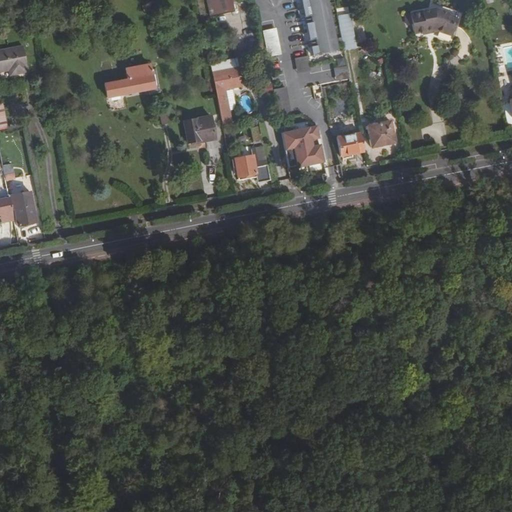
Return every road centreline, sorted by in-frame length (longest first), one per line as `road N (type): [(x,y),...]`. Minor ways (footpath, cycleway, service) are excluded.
road 1 (secondary): [(0,264),(511,161)]
road 2 (unknown): [(291,205),(269,121),(236,53),(235,10)]
